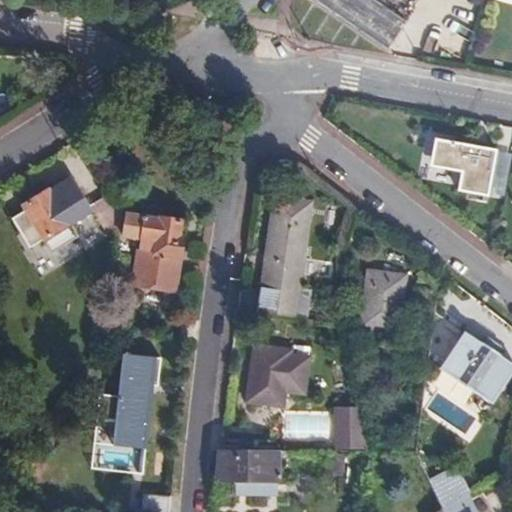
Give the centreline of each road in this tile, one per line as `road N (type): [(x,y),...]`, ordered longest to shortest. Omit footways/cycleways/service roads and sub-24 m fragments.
road 1 (residential): [(189,511),(242,158),(284,115)]
road 2 (residential): [(284,115),(511,293)]
road 3 (residential): [(511,111),(322,73),(284,76)]
road 4 (residential): [(0,152),(132,66)]
road 5 (residential): [(0,26),(78,37),(132,66)]
